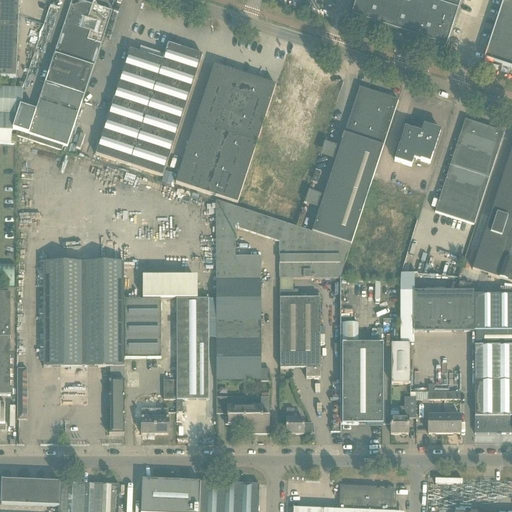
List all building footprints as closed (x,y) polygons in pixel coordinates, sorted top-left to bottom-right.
[(0,0),(0,79),(16,80),(19,0),(0,0)] [(72,0),(69,9),(36,113),(21,108),(20,108),(13,131),(67,149),(111,13),(97,8),(95,3),(93,4),(92,6),(72,0)] [(446,48),(461,0),(356,0),(351,18),(410,37),(446,48)] [(511,69),(511,0),(503,0),(483,61),(511,69)] [(129,51),(95,156),(162,178),(202,57),(168,46),(162,62),(129,51)] [(214,67),(210,76),(174,184),(236,205),(272,97),(275,87),(214,67)] [(351,246),(395,111),(398,102),(359,89),(313,234),(351,246)] [(0,145),(11,146),(11,137),(12,137),(13,131),(20,108),(21,108),(22,91),(0,90),(0,145)] [(504,134),(465,121),(460,137),(435,213),(473,226),(504,134)] [(414,160),(430,165),(440,132),(423,127),(421,135),(405,129),(395,162),(411,168),(414,160)] [(511,148),(472,271),(511,284),(511,148)] [(260,371),(260,259),(235,259),(235,229),(279,244),(279,280),(339,280),(351,246),(313,234),(215,202),(215,207),(215,383),(268,383),(268,371),(260,371)] [(109,437),(124,437),(123,264),(43,264),(43,359),(43,369),(113,369),(113,383),(109,383),(109,399),(111,399),(111,423),(107,423),(107,431),(111,431),(111,435),(109,435),(109,437)] [(14,268),(0,267),(0,285),(13,286),(14,268)] [(473,333),(474,293),(414,293),(414,332),(473,333)] [(0,396),(10,397),(10,387),(10,339),(10,295),(0,295),(0,396)] [(474,427),(474,436),(492,436),(510,435),(511,435),(511,296),(474,297),(474,332),(475,332),(475,347),(474,426),(474,427)] [(319,300),(279,300),(280,371),(290,371),(305,370),(306,380),(320,380),(319,300)] [(160,360),(161,301),(125,301),(125,360),(160,360)] [(208,301),(175,301),(176,382),(176,402),(182,402),(208,402),(208,301)] [(342,345),(357,345),(357,325),(342,325),(342,345)] [(342,426),(382,426),(382,345),(340,345),(340,435),(341,435),(341,426),(342,426)] [(410,346),(391,346),(391,386),(410,386),(410,346)] [(17,421),(27,421),(28,369),(17,369),(17,421)] [(290,379),(290,371),(280,371),(280,379),(290,379)] [(176,402),(176,382),(163,382),(163,402),(176,402)] [(428,394),(428,395),(428,402),(443,402),(443,394),(433,394),(428,394)] [(459,394),(443,394),(443,402),(459,402),(459,394)] [(244,427),(244,417),(243,417),(243,408),(244,408),(243,400),(236,400),(236,399),(216,399),(216,416),(227,416),(227,420),(228,420),(227,427),(244,427)] [(268,406),(268,399),(260,399),(260,408),(244,408),(243,408),(243,417),(244,417),(244,427),(252,427),(252,436),(269,436),(269,419),(267,419),(267,406),(268,406)] [(416,420),(416,400),(404,400),(404,409),(399,409),(399,413),(391,413),(391,426),(390,426),(390,436),(408,436),(408,420),(416,420)] [(154,436),(154,420),(148,420),(148,411),(141,411),(141,436),(154,436)] [(154,436),(168,436),(168,411),(161,411),(161,420),(154,420),(154,436)] [(303,426),(303,421),(294,421),(294,411),(285,411),(286,436),(303,436),(303,435),(311,435),(311,426),(303,426)] [(460,436),(460,426),(460,417),(443,418),(443,436),(460,436)] [(443,436),(443,418),(428,418),(428,426),(428,436),(443,436)] [(198,511),(200,483),(142,481),(140,511),(198,511)] [(1,482),(0,506),(20,507),(21,482),(20,482),(20,483),(2,482),(1,482)] [(21,482),(20,507),(39,508),(40,483),(21,483),(21,482)] [(40,483),(39,508),(59,509),(60,484),(59,484),(53,484),(40,484),(40,483)] [(258,511),(259,486),(200,483),(198,511),(258,511)] [(117,511),(119,486),(60,484),(59,509),(59,511),(117,511)] [(394,511),(395,491),(341,489),(340,511),(293,510),(292,511),(394,511)]
